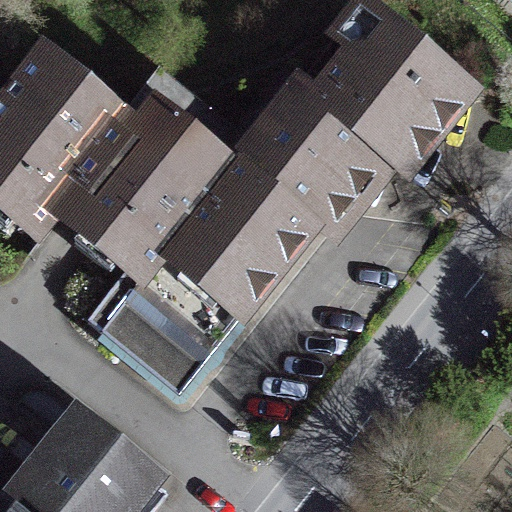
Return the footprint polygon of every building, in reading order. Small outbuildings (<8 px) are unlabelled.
[(149,246),(166,259),(241,319),(314,230),(324,237),(386,159),(408,177),(469,99),(361,12),(299,90),(283,77),(214,164),(149,246)] [(40,242),(59,218),(120,140),(110,132),(116,124),(40,64),(0,113),(0,195),(9,202),(12,219),(40,242)] [(128,146),(120,140),(59,218),(129,274),(143,286),(144,286),(166,259),(149,246),(214,164),(152,115),(128,146)] [(178,397),(241,319),(166,259),(144,286),(143,286),(129,274),(88,325),(178,397)] [(85,436),(40,492),(23,511),(135,511),(154,490),(85,436)] [(0,511),(23,511),(40,492),(0,458),(0,511)]
